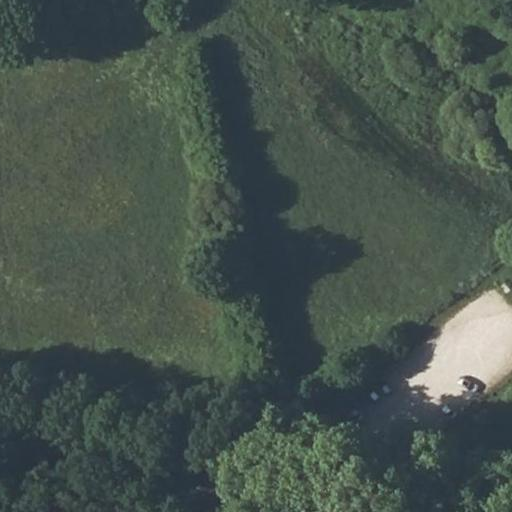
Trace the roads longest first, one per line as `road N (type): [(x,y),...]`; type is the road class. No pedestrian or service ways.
road 1 (residential): [(0,424),(296,496)]
road 2 (residential): [(296,496),(499,327)]
